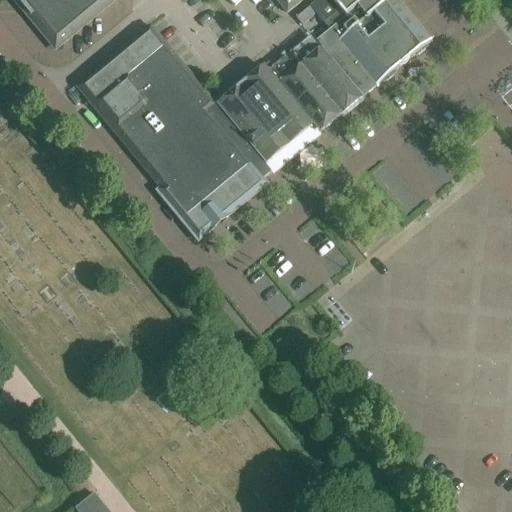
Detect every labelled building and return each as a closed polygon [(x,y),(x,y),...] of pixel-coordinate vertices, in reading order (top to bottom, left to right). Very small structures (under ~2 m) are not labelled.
[(13,0),(56,51),(116,0),(13,0)] [(274,0),(286,15),(304,0),(274,0)] [(336,69),(360,99),(374,87),(375,88),(430,43),(395,0),(318,0),(295,19),(302,27),(315,16),(329,32),(315,44),(336,69)] [(215,107),(150,28),(76,89),(80,94),(82,93),(88,101),(87,102),(197,235),(206,228),(209,231),(225,218),(222,214),(270,174),(215,107)] [(336,69),(315,44),(310,38),(289,56),(339,118),(361,100),(360,99),(336,69)] [(263,69),(267,74),(293,106),(317,136),(339,118),(289,56),(288,57),(284,53),(276,60),(279,64),(273,69),(269,64),(263,69)] [(215,107),(270,174),(317,136),(293,106),(267,74),(263,69),(215,107)] [(511,93),(502,104),(511,113),(511,93)] [(107,511),(93,495),(74,511),(75,511),(107,511)]
